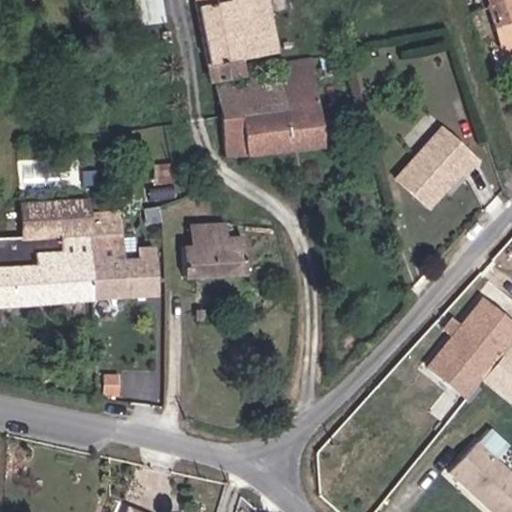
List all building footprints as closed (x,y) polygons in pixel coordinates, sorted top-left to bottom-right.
[(192,0),(207,68),(233,65),(232,50),(274,42),(266,0),(192,0)] [(511,0),(481,0),(495,36),(511,31),(511,0)] [(220,79),(223,110),(228,147),(321,136),(310,51),(276,54),(277,68),(246,73),(220,79)] [(430,119),(387,172),(417,199),(448,159),(455,164),(465,151),(430,119)] [(212,203),(252,212),(259,182),(216,174),(212,203)] [(19,239),(0,240),(0,305),(93,297),(84,211),(83,202),(17,208),(19,239)] [(93,297),(129,294),(156,291),(155,265),(166,263),(164,241),(142,241),(138,208),(84,211),(93,297)] [(247,231),(229,233),(230,238),(185,240),(189,274),(250,268),(247,231)] [(493,342),(511,321),(472,289),(415,358),(437,376),(449,363),(465,376),(473,367),(493,342)] [(511,357),(511,322),(511,321),(494,342),(511,357)] [(511,378),(511,357),(493,342),(473,367),(502,391),(511,378)] [(454,390),(465,376),(449,363),(437,376),(454,390)] [(511,476),(469,439),(442,470),(490,511),(508,511),(511,509),(511,476)]
